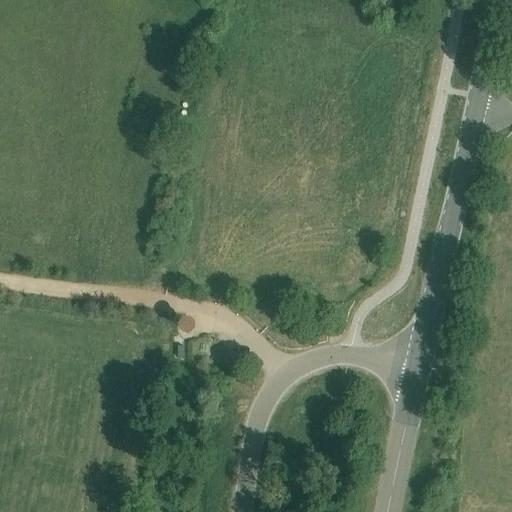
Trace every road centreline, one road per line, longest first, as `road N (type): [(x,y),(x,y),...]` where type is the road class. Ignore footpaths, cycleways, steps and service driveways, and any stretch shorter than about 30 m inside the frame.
road 1 (tertiary): [(417,370),(476,107)]
road 2 (track): [(174,302),(0,278)]
road 3 (tertiary): [(243,511),(257,422),(287,374)]
road 4 (tertiary): [(386,511),(417,370)]
road 5 (unclassified): [(287,374),(243,327),(174,302)]
road 6 (tertiary): [(287,374),(332,356),(417,370)]
